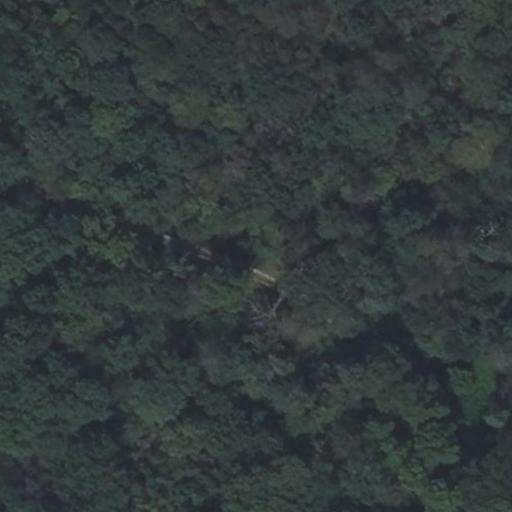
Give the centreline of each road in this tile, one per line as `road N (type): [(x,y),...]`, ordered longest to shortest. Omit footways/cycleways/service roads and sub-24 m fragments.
road 1 (track): [(511,489),(408,350),(240,260)]
road 2 (track): [(240,260),(511,177)]
road 3 (track): [(0,166),(240,260)]
